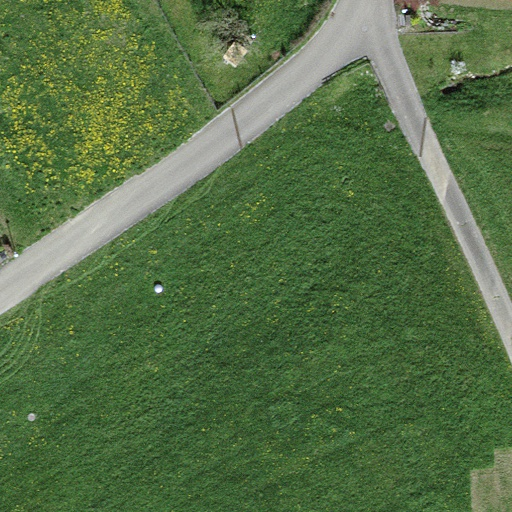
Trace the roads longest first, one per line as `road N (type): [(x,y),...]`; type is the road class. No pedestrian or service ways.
road 1 (residential): [(376,43),(0,307)]
road 2 (residential): [(376,43),(511,353)]
